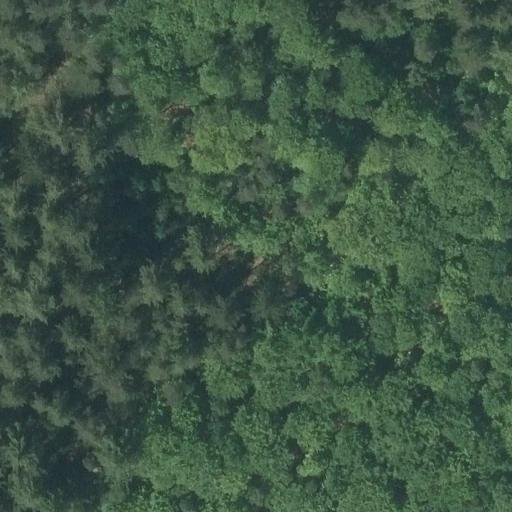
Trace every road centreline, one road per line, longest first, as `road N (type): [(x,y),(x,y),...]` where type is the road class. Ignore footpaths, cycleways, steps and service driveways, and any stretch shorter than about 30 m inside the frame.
road 1 (track): [(511,95),(309,274),(511,436)]
road 2 (track): [(309,274),(40,511)]
road 3 (track): [(306,0),(472,130)]
